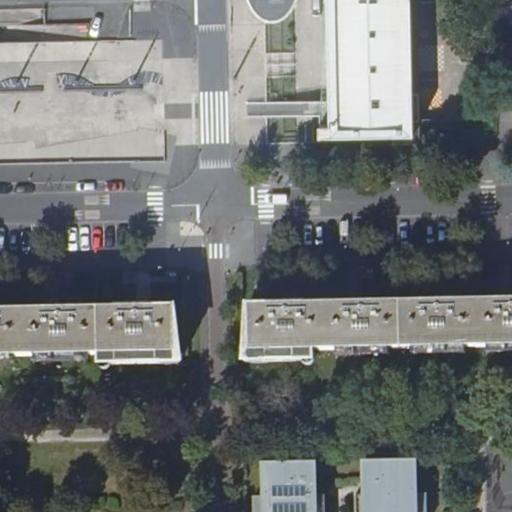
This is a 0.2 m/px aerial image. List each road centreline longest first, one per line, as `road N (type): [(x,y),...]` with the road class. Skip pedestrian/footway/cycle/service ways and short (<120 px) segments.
road 1 (residential): [(214,204),(221,511)]
road 2 (residential): [(511,199),(214,204)]
road 3 (residential): [(214,204),(0,208)]
road 4 (residential): [(214,204),(212,0)]
